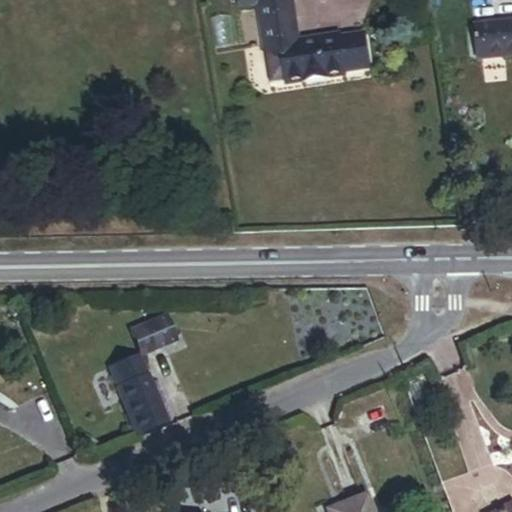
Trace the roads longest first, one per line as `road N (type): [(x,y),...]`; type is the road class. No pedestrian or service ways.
road 1 (residential): [(7,511),(401,349),(437,323)]
road 2 (tertiary): [(0,269),(420,260)]
road 3 (unknown): [(437,323),(450,420),(447,474),(459,511)]
